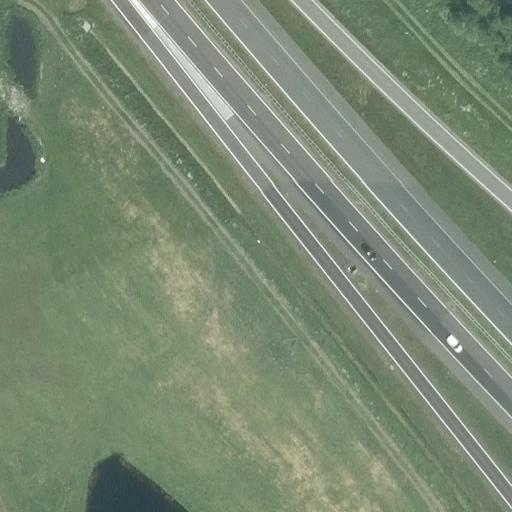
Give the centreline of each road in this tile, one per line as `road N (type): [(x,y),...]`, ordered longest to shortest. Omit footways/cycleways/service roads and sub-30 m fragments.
road 1 (motorway): [(129,0),(219,129),(511,498)]
road 2 (motorway): [(155,0),(511,397)]
road 3 (motorway): [(511,323),(223,0)]
road 4 (motorway): [(511,203),(299,0)]
